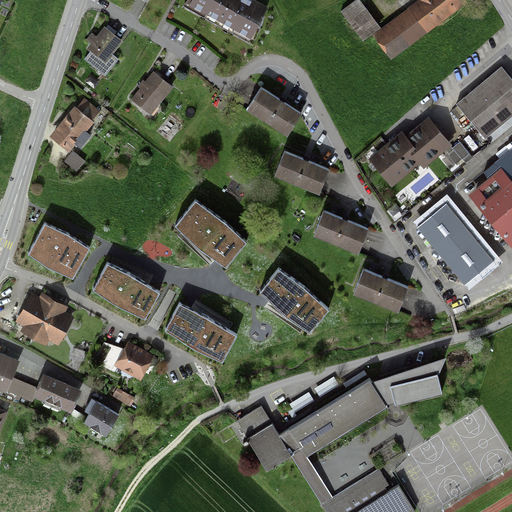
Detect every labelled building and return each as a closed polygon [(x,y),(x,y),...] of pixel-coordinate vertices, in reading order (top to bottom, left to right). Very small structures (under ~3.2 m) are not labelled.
[(269,7),(255,0),(186,0),(182,7),(252,46),(269,7)] [(372,34),(381,28),(359,0),(356,0),(340,11),(363,41),(372,34)] [(418,0),(381,28),(372,34),(392,60),(468,3),(465,0),(418,0)] [(91,43),(86,48),(90,52),(85,59),(105,76),(119,59),(113,54),(123,41),(104,26),(96,36),(92,33),(86,39),(91,43)] [(511,78),(502,66),(456,104),(457,106),(451,112),(457,119),(464,115),(485,139),(511,116),(511,78)] [(156,71),(133,99),(152,115),(175,87),(156,71)] [(282,100),(261,87),(246,110),(287,137),(302,114),(282,100)] [(84,100),(53,136),(71,151),(102,115),(84,100)] [(405,131),(372,158),(395,186),(423,163),(426,167),(454,144),(432,117),(409,135),(405,131)] [(306,159),(284,151),(274,177),(320,196),(330,169),(306,159)] [(85,164),(73,152),(64,161),(77,173),(85,164)] [(492,179),(473,194),(511,242),(511,153),(487,173),(492,179)] [(196,200),(175,226),(199,249),(226,269),(247,241),(225,221),(196,200)] [(449,203),(420,227),(467,285),(496,261),(449,203)] [(346,219),(323,211),(313,237),(359,256),(369,228),(346,219)] [(69,233),(45,222),(28,252),(46,265),(72,278),(90,246),(69,233)] [(108,262),(93,288),(118,305),(144,315),(160,291),(131,272),(108,262)] [(278,267),(260,290),(283,314),(310,332),(330,309),(304,285),(278,267)] [(385,277),(363,269),(354,295),(399,313),(409,286),(385,277)] [(40,297),(33,293),(17,321),(25,325),(22,332),(47,346),(51,341),(59,346),(75,317),(66,312),(69,305),(43,291),(40,297)] [(180,302),(165,328),(193,346),(222,361),(237,333),(208,315),(180,302)] [(155,355),(128,341),(124,349),(104,342),(94,362),(114,372),(117,368),(141,381),(149,366),(155,365),(158,360),(155,355)] [(85,351),(75,348),(72,353),(72,362),(84,361),(85,351)] [(0,388),(8,391),(15,376),(22,359),(0,349),(0,388)] [(302,471),(314,464),(310,457),(389,408),(447,393),(443,375),(451,357),(378,382),(376,379),(282,434),(264,405),(240,421),(271,471),(294,457),(302,471)] [(40,387),(36,397),(48,401),(50,398),(63,403),(61,408),(74,413),(84,391),(46,374),(40,387)] [(36,397),(40,387),(15,376),(8,391),(34,402),(36,397)] [(135,398),(117,388),(112,396),(130,407),(135,398)] [(119,416),(92,398),(84,411),(89,415),(83,424),(106,437),(119,416)] [(0,436),(9,411),(0,407),(0,436)] [(322,503),(333,496),(314,464),(302,471),(322,503)] [(333,496),(322,503),(326,511),(415,511),(399,485),(393,489),(381,468),(333,496)]
